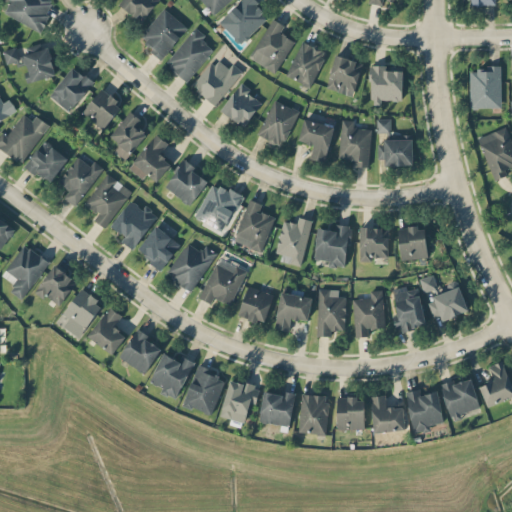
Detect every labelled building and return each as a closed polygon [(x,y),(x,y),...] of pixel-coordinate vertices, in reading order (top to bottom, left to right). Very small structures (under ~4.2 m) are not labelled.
[(54,1),(51,0),(3,0),(0,7),(0,11),(40,31),(54,1)] [(253,0),(240,0),(219,21),(241,43),(269,17),(253,0)] [(187,25),(162,7),(139,40),(164,57),(187,25)] [(250,59),(277,72),(293,39),(280,33),(284,24),(271,18),(250,59)] [(201,39),(204,35),(196,27),(165,62),(186,81),(214,50),(201,39)] [(286,76),(309,87),(326,51),(303,39),(286,76)] [(27,48),(29,54),(23,56),(30,81),(56,74),(47,42),(27,48)] [(6,64),(26,62),(24,51),(17,52),(16,47),(4,49),(6,64)] [(361,61),(334,55),(327,89),(354,95),(361,61)] [(229,68),(219,59),(213,65),(210,62),(191,84),(215,104),(243,71),(233,63),(229,68)] [(70,111),(93,80),(72,65),(49,96),(70,111)] [(370,104),(381,104),(381,99),(402,99),(403,70),(382,70),(382,65),(371,65),(370,104)] [(469,67),(470,108),(501,107),(501,67),(469,67)] [(251,89),(240,82),(221,110),(244,126),(261,102),(248,93),(251,89)] [(102,88),(82,112),(102,129),(122,105),(102,88)] [(0,120),(17,111),(10,98),(3,102),(0,97),(0,120)] [(257,135),(282,146),(298,110),(273,99),(257,135)] [(140,119),(131,110),(108,135),(119,145),(114,151),(124,160),(146,135),(135,125),(140,119)] [(0,147),(21,163),(49,124),(36,115),(32,120),(23,113),(7,135),(2,131),(0,134),(0,147)] [(298,141),(314,145),(310,158),(325,162),(334,126),(304,118),(298,141)] [(390,118),(376,118),(376,133),(390,133),(390,118)] [(368,167),(372,129),(353,127),(354,120),(342,119),(338,157),(355,159),(355,165),(368,167)] [(477,137),(494,180),(507,175),(504,168),(511,165),(511,141),(506,126),(477,137)] [(167,142),(155,133),(129,168),(143,178),(147,173),(157,181),(171,163),(159,154),(167,142)] [(412,165),(412,138),(380,138),(380,165),(412,165)] [(49,183),(68,158),(53,146),(46,155),(37,149),(25,164),(49,183)] [(90,165),(77,156),(58,181),(69,190),(64,197),(75,206),(103,168),(94,160),(90,165)] [(207,180),(194,171),(197,167),(183,158),(164,187),(191,204),(207,180)] [(131,189),(106,172),(85,204),(98,213),(93,219),(105,227),(131,189)] [(194,216),(222,231),(242,196),(213,181),(194,216)] [(273,215),(259,211),(262,203),(247,198),(234,242),(263,250),(273,215)] [(133,249),(157,215),(144,205),(142,208),(130,199),(111,226),(125,235),(121,240),(133,249)] [(284,220),(275,252),(282,254),(280,260),(300,265),(312,220),(299,216),(297,223),(284,220)] [(0,246),(2,248),(16,227),(0,217),(0,246)] [(346,266),(350,225),(336,224),(335,229),(317,228),(314,259),(329,260),(328,265),(346,266)] [(162,269),(180,243),(155,225),(137,251),(162,269)] [(397,229),(402,260),(428,256),(423,225),(397,229)] [(359,258),(387,259),(388,227),(360,226),(359,258)] [(205,244),(201,250),(186,241),(166,274),(192,291),(216,252),(205,244)] [(49,261),(24,243),(2,275),(15,284),(10,291),(22,299),(49,261)] [(199,297),(211,302),(213,297),(231,304),(246,269),(218,256),(199,297)] [(44,298),(46,296),(61,305),(76,279),(52,265),(36,293),(44,298)] [(437,288),(433,274),(419,278),(423,292),(437,288)] [(468,310),(456,279),(446,283),(449,291),(429,299),(438,322),(468,310)] [(263,323),(274,294),(248,285),(238,314),(263,323)] [(418,287),(407,289),(407,285),(392,288),(397,315),(393,315),(395,330),(425,325),(418,287)] [(64,314),(69,317),(63,326),(81,337),(102,302),(80,288),(64,314)] [(330,289),(318,288),(317,335),(330,336),(330,329),(345,330),(346,296),(330,296),(330,289)] [(368,328),(384,328),(383,289),(370,290),(370,297),(353,298),(355,336),(368,336),(368,328)] [(312,297),(281,291),(274,327),(289,330),(291,318),(307,321),(312,297)] [(126,336),(114,326),(122,315),(110,306),(88,335),(112,354),(126,336)] [(161,347),(147,339),(150,335),(137,327),(119,357),(145,373),(161,347)] [(193,360),(182,356),(180,359),(162,353),(151,382),(163,386),(160,392),(178,399),(193,360)] [(480,385),(488,406),(511,396),(511,383),(503,360),(488,365),(493,380),(480,385)] [(226,377),(197,366),(183,404),(211,415),(226,377)] [(480,407),(471,378),(452,384),(451,380),(440,384),(452,421),(462,418),(460,413),(480,407)] [(260,385),(228,379),(221,416),(245,421),(249,402),(256,404),(260,385)] [(444,422),(438,391),(422,394),(420,388),(406,391),(414,432),(431,429),(430,425),(444,422)] [(295,392),(282,390),(281,394),(264,391),(259,420),(290,426),(295,392)] [(299,432),(326,433),(328,394),(301,393),(299,432)] [(374,432),(405,429),(403,406),(387,407),(386,394),(371,395),(374,432)] [(338,428),(365,428),(364,397),(337,397),(338,428)]
